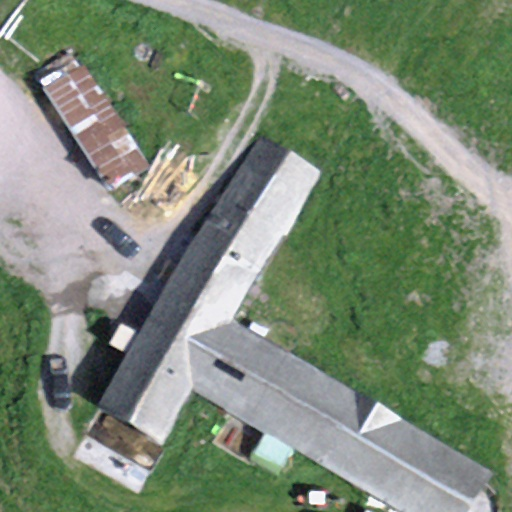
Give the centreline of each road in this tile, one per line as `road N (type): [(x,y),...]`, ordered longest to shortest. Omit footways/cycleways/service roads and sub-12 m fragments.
road 1 (track): [(511,194),(470,167),(371,73),(279,30),(180,0)]
road 2 (track): [(117,298),(7,157)]
